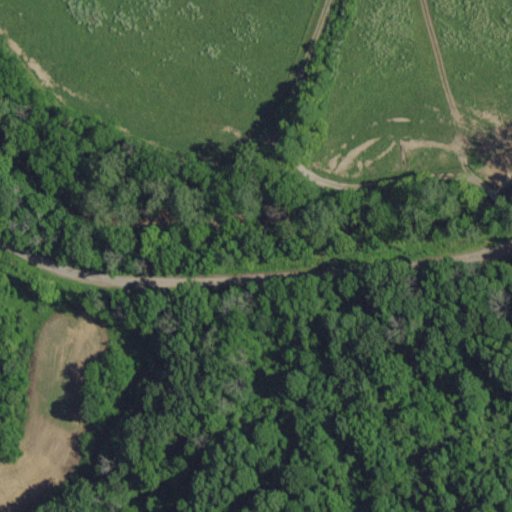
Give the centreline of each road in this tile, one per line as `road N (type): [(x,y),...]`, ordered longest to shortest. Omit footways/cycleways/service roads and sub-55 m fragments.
road 1 (residential): [(0,231),(171,268),(358,273),(511,253)]
road 2 (residential): [(293,272),(338,0)]
